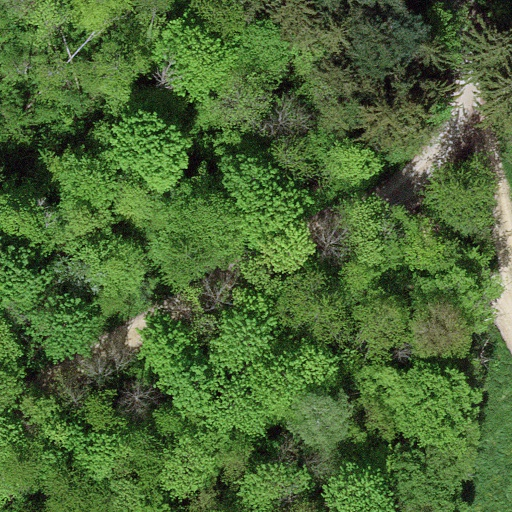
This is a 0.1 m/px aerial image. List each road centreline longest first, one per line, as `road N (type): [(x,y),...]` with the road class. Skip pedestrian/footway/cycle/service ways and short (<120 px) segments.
road 1 (unclassified): [(455,0),(467,69),(454,139),(438,163),(372,212),(0,412)]
road 2 (track): [(372,212),(429,237),(511,308)]
road 3 (track): [(511,228),(486,140),(462,99)]
